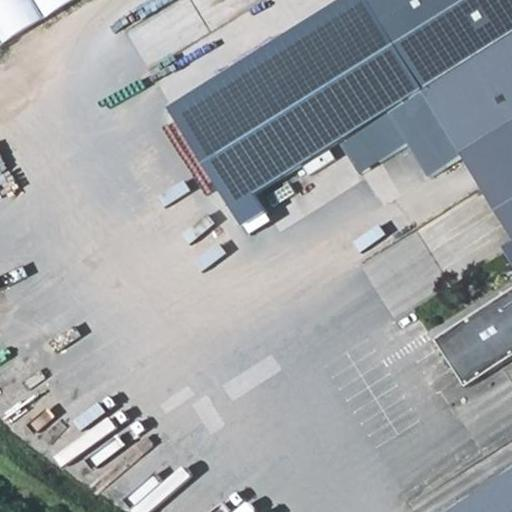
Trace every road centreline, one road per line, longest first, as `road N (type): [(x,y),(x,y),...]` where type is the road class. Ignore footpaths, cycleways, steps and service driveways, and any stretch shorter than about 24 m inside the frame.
road 1 (unknown): [(303,511),(0,112)]
road 2 (unknown): [(328,511),(511,462)]
road 3 (unknown): [(0,110),(123,0)]
